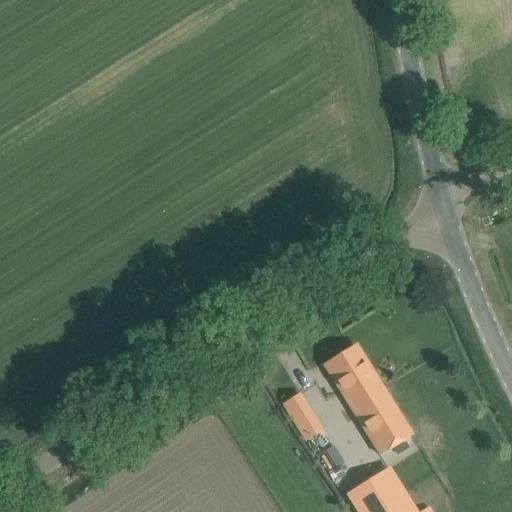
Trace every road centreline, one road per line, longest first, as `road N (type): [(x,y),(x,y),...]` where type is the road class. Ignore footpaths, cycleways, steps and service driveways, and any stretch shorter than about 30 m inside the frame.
road 1 (unclassified): [(0,501),(442,205)]
road 2 (tertiary): [(442,205),(403,0)]
road 3 (tertiary): [(511,381),(442,205)]
